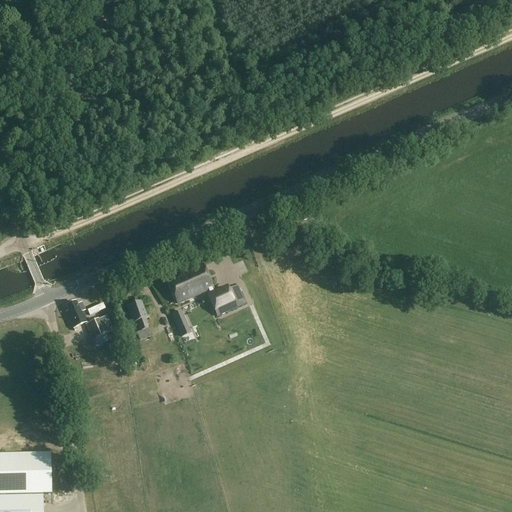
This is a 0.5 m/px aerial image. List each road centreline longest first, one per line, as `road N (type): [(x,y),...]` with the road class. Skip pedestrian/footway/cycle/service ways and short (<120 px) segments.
road 1 (track): [(22,242),(33,245),(511,38)]
road 2 (tertiary): [(46,299),(511,97)]
road 3 (unclassified): [(84,511),(46,299)]
